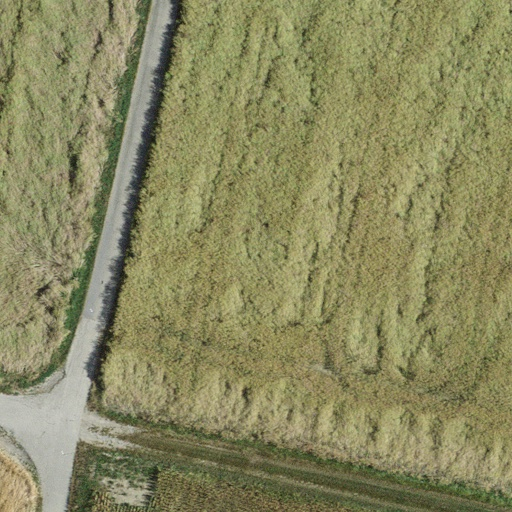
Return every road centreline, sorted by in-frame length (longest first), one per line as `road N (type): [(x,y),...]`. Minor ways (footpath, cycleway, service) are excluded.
road 1 (track): [(0,409),(61,421),(157,0)]
road 2 (track): [(61,421),(439,511)]
